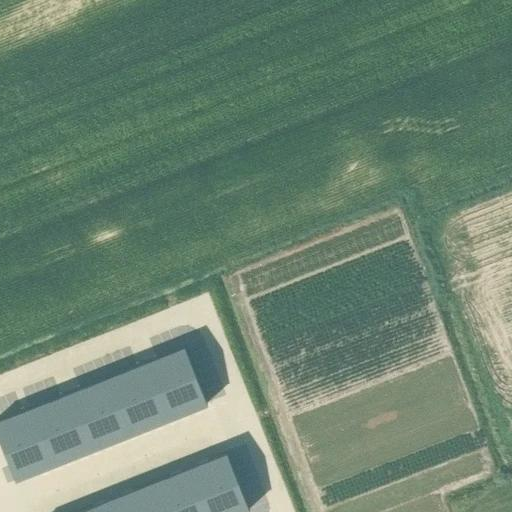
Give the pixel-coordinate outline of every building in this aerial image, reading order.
[(184,347),(145,362),(167,419),(206,404),(184,347)] [(145,362),(106,378),(129,434),(167,419),(145,362)] [(106,378),(68,393),(91,450),(129,434),(106,378)] [(68,393),(30,408),(52,465),(91,450),(68,393)] [(30,408),(0,419),(0,446),(13,480),(52,465),(30,408)] [(224,449),(185,464),(203,511),(229,511),(246,506),(224,449)] [(203,511),(185,464),(147,479),(159,511),(203,511)] [(159,511),(147,479),(108,494),(115,511),(159,511)] [(115,511),(108,494),(70,509),(70,511),(115,511)]
